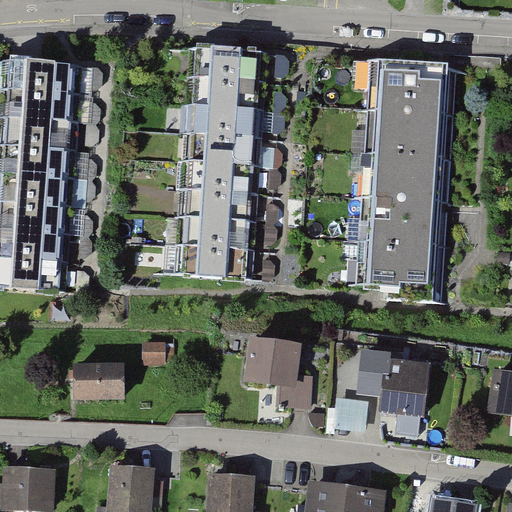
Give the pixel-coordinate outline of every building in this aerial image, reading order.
[(259,54),(199,50),(198,78),(257,82),(259,54)] [(286,58),(279,57),(279,79),(285,80),(289,75),(290,64),(286,58)] [(74,69),(14,64),(12,92),(72,97),(74,69)] [(435,203),(445,70),(380,65),(376,111),(366,110),(359,200),(368,199),(435,203)] [(99,70),(93,69),(92,90),(99,91),(103,87),(104,76),(99,70)] [(257,82),(198,78),(196,106),(255,111),(257,82)] [(72,97),(12,92),(11,120),(70,125),(72,97)] [(283,94),(277,93),(275,114),(282,114),(286,109),(287,100),(283,94)] [(97,107),(90,106),(89,127),(96,127),(100,122),(101,113),(97,107)] [(255,111),(196,106),(195,134),(253,139),(255,111)] [(282,114),(275,114),(274,134),(281,136),(285,131),(286,120),(282,114)] [(70,125),(11,120),(9,148),(69,153),(70,125)] [(96,127),(89,127),(88,147),(95,149),(99,144),(100,133),(96,127)] [(253,139),(195,134),(193,163),(251,167),(253,139)] [(69,153),(9,148),(7,176),(67,181),(69,153)] [(278,151),(272,151),(271,171),(277,172),(282,166),(283,157),(278,151)] [(93,161),(86,161),(85,181),(92,182),(96,176),(97,167),(93,161)] [(251,167),(193,163),(179,162),(178,190),(191,191),(249,195),(251,167)] [(277,172),(271,171),(270,192),(277,193),(281,189),(282,178),(277,172)] [(67,181),(7,176),(5,204),(65,209),(67,181)] [(92,182),(85,181),(84,202),(91,203),(95,199),(96,188),(92,182)] [(249,195),(191,191),(190,219),(247,223),(249,195)] [(432,246),(435,203),(368,199),(366,243),(432,246)] [(65,209),(5,204),(3,232),(63,237),(65,209)] [(276,204),(269,204),(268,224),(275,225),(279,219),(280,210),(276,204)] [(89,217),(82,217),(81,237),(88,238),(92,232),(93,223),(89,217)] [(247,223),(190,219),(188,247),(245,251),(247,223)] [(275,225),(268,224),(267,245),(274,246),(278,242),(279,231),(275,225)] [(63,237),(3,232),(2,260),(61,265),(63,237)] [(88,238),(81,237),(80,258),(87,259),(91,255),(92,244),(88,238)] [(387,301),(440,305),(443,246),(432,246),(366,243),(363,287),(387,289),(387,301)] [(245,251),(188,247),(187,275),(243,279),(245,251)] [(61,265),(2,260),(0,284),(0,287),(59,293),(61,265)] [(271,262),(265,261),(264,282),(271,283),(275,279),(276,268),(271,262)] [(84,275),(78,274),(77,295),(84,296),(88,291),(88,281),(84,275)] [(298,349),(254,344),(249,382),(279,384),(277,406),(308,408),(310,379),(296,377),(298,349)] [(165,346),(145,346),(145,362),(165,361),(165,346)] [(360,360),(343,359),(339,398),(356,399),(360,360)] [(428,366),(373,361),(370,386),(385,387),(382,412),(423,416),(428,366)] [(123,368),(77,369),(77,396),(123,395),(123,368)] [(511,378),(498,376),(490,414),(511,417),(511,378)] [(340,399),(335,429),(367,435),(372,404),(340,399)] [(51,511),(53,471),(7,470),(6,511),(18,511),(51,511)] [(151,511),(153,473),(114,470),(112,511),(126,511),(151,511)] [(249,511),(251,479),(213,477),(210,511),(249,511)] [(380,511),(382,496),(315,487),(311,511),(380,511)] [(472,511),(473,508),(437,503),(435,511),(472,511)]
